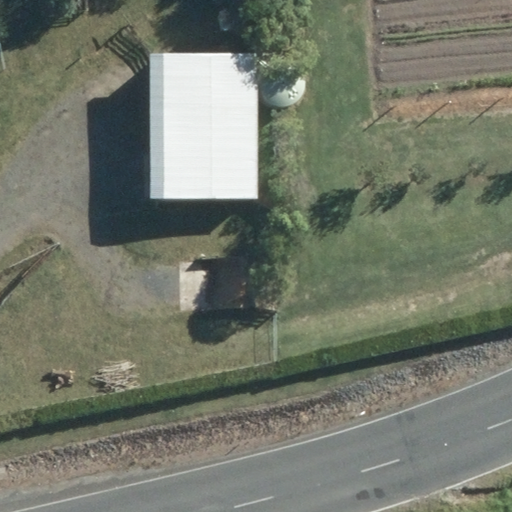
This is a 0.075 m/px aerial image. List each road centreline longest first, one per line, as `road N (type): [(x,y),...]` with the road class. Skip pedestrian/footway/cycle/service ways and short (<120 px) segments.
road 1 (tertiary): [(223,511),(424,453),(511,418)]
road 2 (track): [(0,224),(97,96)]
